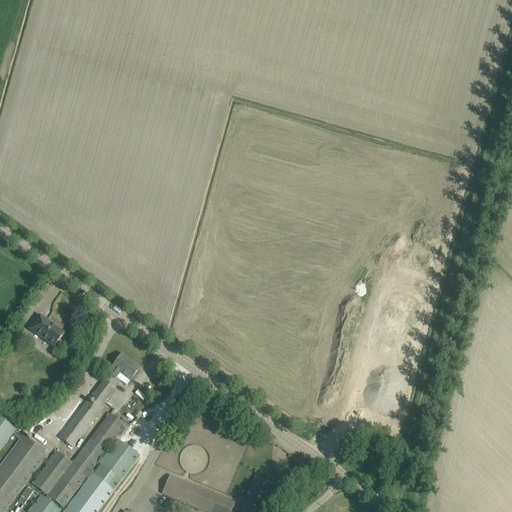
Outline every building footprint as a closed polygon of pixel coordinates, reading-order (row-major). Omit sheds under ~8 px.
[(387,268),(346,413),(353,414),(350,424),(390,435),(393,426),(395,426),(436,282),(387,268)] [(39,316),(29,331),(54,349),(64,334),(39,316)] [(109,375),(104,381),(115,389),(119,383),(115,380),(116,379),(125,387),(129,381),(133,377),(139,369),(130,362),(129,363),(122,358),(122,357),(122,356),(119,360),(116,364),(113,369),(109,375)] [(115,390),(115,389),(104,381),(89,400),(89,399),(58,439),(71,449),(101,409),(101,408),(115,390)] [(130,392),(119,411),(126,415),(137,397),(130,392)] [(48,455),(23,437),(22,437),(14,431),(15,431),(0,419),(0,450),(11,435),(19,441),(0,466),(0,511),(4,511),(42,462),(46,465),(30,485),(47,497),(45,500),(41,497),(30,511),(99,511),(140,458),(118,440),(108,453),(106,452),(128,423),(122,419),(120,422),(110,414),(72,465),(56,452),(48,462),(45,459),(48,455)] [(202,511),(231,511),(236,504),(169,476),(161,495),(202,511)] [(256,477),(251,486),(239,511),(268,511),(272,505),(279,489),(256,477)] [(15,506),(22,511),(26,511),(39,496),(28,488),(15,506)]
